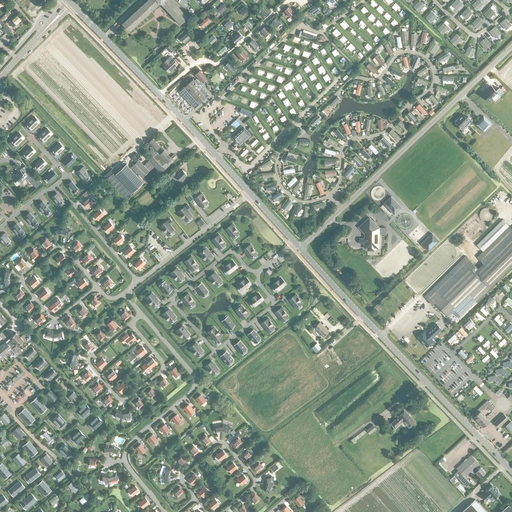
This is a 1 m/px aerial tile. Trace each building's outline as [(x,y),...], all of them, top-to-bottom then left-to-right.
[(17,0),(30,14),(32,11),(35,8),(38,5),(42,2),(44,1),(43,1),(43,0),(17,0)] [(122,23),(129,31),(128,30),(159,1),(160,3),(162,1),(164,4),(163,5),(163,6),(165,4),(181,22),(180,24),(188,17),(187,18),(170,0),(149,0),(123,24),(122,23)] [(458,0),(455,0),(452,4),(455,7),(457,9),(459,7),(458,7),(462,3),(458,0)] [(481,2),(478,0),(476,0),(472,4),(477,9),(481,6),(483,4),(481,2)] [(422,4),(419,1),(414,6),(418,11),(422,8),(425,6),(422,4)] [(220,14),(227,7),(224,3),(216,10),(220,14)] [(316,5),(310,10),(313,14),(317,11),(319,9),(316,5)] [(244,6),(239,11),(242,15),(248,10),(244,6)] [(294,12),(289,6),(284,11),(289,16),(294,12)] [(262,18),(265,15),(267,13),(263,8),(260,10),(261,10),(258,13),(262,18)] [(467,8),(462,13),(465,16),(464,17),(467,19),(469,17),(468,16),(472,13),(467,8)] [(492,11),(489,8),(484,14),(489,18),(493,14),(493,15),(495,13),(493,10),(492,11)] [(434,15),(431,12),(426,17),(430,22),(434,18),(434,19),(436,16),(434,14),(434,15)] [(16,14),(9,22),(12,25),(12,26),(13,27),(14,27),(15,25),(21,19),(16,14)] [(200,22),(204,27),(211,21),(207,16),(200,22)] [(276,27),(280,24),(277,20),(279,19),(277,17),(272,21),(273,22),(270,24),(271,26),(273,24),(276,27)] [(478,17),(473,22),(475,25),(477,28),(479,25),(483,21),(478,17)] [(507,27),(511,24),(505,18),(500,23),(504,27),(503,27),(505,29),(508,27),(507,27)] [(224,25),(228,29),(233,24),(230,20),(224,25)] [(446,26),(443,23),(438,29),(443,33),(446,30),(448,28),(446,26)] [(265,37),(269,33),(264,27),(259,31),(265,37)] [(497,35),(500,33),(495,27),(490,31),(493,35),(495,38),(497,36),(497,35)] [(315,39),(316,36),(317,34),(303,30),(303,31),(302,35),(315,39)] [(185,33),(180,38),(184,43),(190,38),(185,33)] [(239,33),(232,40),(236,44),(243,37),(239,33)] [(459,37),(456,35),(450,41),(455,45),(459,41),(461,39),(459,37)] [(487,47),(490,44),(485,38),(480,42),(483,46),(485,49),(487,47)] [(253,49),(258,45),(253,39),(248,43),(253,49)] [(432,52),(437,44),(434,42),(429,50),(432,52)] [(389,54),(392,52),(387,43),(384,45),(389,54)] [(218,52),(221,55),(227,50),(224,47),(218,52)] [(472,49),(468,47),(465,54),(471,57),(473,52),(475,50),(472,48),(472,49)] [(242,60),(246,56),(241,50),(237,55),(242,60)] [(441,62),(449,56),(447,53),(439,59),(441,62)] [(380,65),(383,63),(377,55),(374,58),(380,65)] [(164,67),(169,72),(178,64),(173,58),(169,62),(167,59),(164,62),(167,65),(164,67)] [(229,61),(225,65),(231,72),(235,68),(229,61)] [(366,67),(374,74),(376,71),(369,64),(366,67)] [(419,75),(428,69),(426,66),(417,72),(419,75)] [(203,82),(207,78),(199,70),(195,74),(203,82)] [(218,82),(222,79),(216,73),(214,76),(211,79),(214,82),(215,80),(218,82)] [(392,86),(395,84),(387,77),(385,80),(392,86)] [(205,97),(199,90),(201,88),(197,83),(199,82),(196,78),(194,80),(193,79),(184,87),(188,92),(184,95),(184,96),(194,106),(195,106),(205,97)] [(495,91),(491,86),(482,95),(488,101),(497,93),(500,96),(504,93),(499,88),(495,91)] [(436,104),(438,102),(432,94),(429,97),(436,104)] [(340,99),(338,96),(330,103),(333,106),(340,99)] [(423,115),(426,112),(419,104),(416,107),(423,115)] [(414,121),(416,119),(409,111),(406,114),(414,121)] [(466,118),(463,114),(458,119),(457,119),(456,120),(455,121),(455,123),(456,124),(458,125),(460,127),(459,127),(463,131),(472,120),(468,116),(466,118)] [(320,118),(317,115),(310,122),(313,125),(320,118)] [(34,116),(26,123),(27,124),(26,124),(27,125),(28,125),(31,129),(39,122),(34,116)] [(483,116),(476,124),(484,131),(491,123),(483,116)] [(405,130),(407,128),(400,121),(398,123),(405,130)] [(239,145),(250,135),(243,127),(232,137),(239,145)] [(47,128),(39,135),(40,136),(39,136),(40,137),(44,141),(52,133),(47,128)] [(341,140),(344,137),(337,129),(334,131),(341,140)] [(396,139),(399,136),(392,129),(389,132),(396,139)] [(19,132),(11,140),(11,141),(12,142),(12,141),(16,145),(24,138),(19,132)] [(153,138),(148,143),(152,148),(150,150),(151,150),(149,152),(153,156),(157,153),(155,151),(160,146),(153,138)] [(336,146),(337,143),(329,138),(327,141),(336,146)] [(387,147),(390,145),(383,138),(380,140),(387,147)] [(59,143),(52,150),(53,150),(52,151),(53,152),(54,151),(57,154),(64,147),(59,143)] [(376,154),(378,152),(372,144),(369,147),(376,154)] [(30,146),(23,153),(24,154),(23,154),(24,155),(25,155),(28,158),(35,151),(30,146)] [(367,159),(370,156),(363,149),(360,152),(367,159)] [(126,164),(116,174),(133,192),(144,182),(141,179),(154,166),(160,172),(164,169),(165,169),(173,161),(171,159),(172,158),(164,150),(159,154),(157,152),(157,153),(153,156),(144,165),(139,160),(136,163),(132,166),(130,168),(126,164)] [(71,155),(63,161),(68,166),(75,159),(71,155)] [(362,163),(355,156),(352,158),(359,166),(362,163)] [(42,158),(34,165),(35,166),(36,167),(39,170),(46,163),(42,158)] [(264,169),(272,163),(270,160),(262,166),(264,169)] [(14,174),(11,176),(15,180),(15,181),(18,179),(21,182),(25,178),(26,180),(28,178),(35,187),(37,188),(42,183),(31,171),(30,170),(26,165),(25,165),(23,167),(22,168),(20,170),(19,169),(17,171),(18,172),(15,175),(14,174)] [(84,166),(77,172),(85,181),(88,178),(88,179),(89,178),(90,177),(84,170),(85,169),(84,166)] [(347,176),(354,169),(351,166),(345,174),(347,176)] [(53,170),(46,177),(46,178),(47,179),(50,182),(57,175),(53,170)] [(175,171),(171,175),(174,178),(177,181),(176,181),(180,184),(186,179),(184,177),(187,174),(182,170),(178,174),(175,171)] [(290,187),(297,179),(294,176),(287,183),(290,187)] [(71,181),(66,185),(73,193),(76,190),(76,191),(77,190),(77,189),(78,189),(71,181)] [(296,191),(303,184),(300,181),(293,189),(296,191)] [(320,193),(324,192),(319,181),(315,183),(320,193)] [(275,200),(283,194),(281,191),(273,197),(275,200)] [(57,193),(52,197),(58,205),(61,202),(62,203),(63,202),(62,201),(63,201),(57,193)] [(88,198),(83,202),(87,207),(90,205),(93,202),(96,199),(97,199),(93,194),(89,197),(89,196),(87,197),(88,198)] [(201,194),(195,199),(202,207),(204,205),(205,205),(205,204),(208,203),(201,194)] [(401,207),(391,196),(384,203),(394,214),(401,207)] [(286,209),(292,201),(289,199),(283,207),(286,209)] [(42,201),(37,206),(45,215),(48,212),(49,212),(49,211),(50,210),(42,201)] [(185,207),(179,212),(186,221),(192,216),(186,209),(190,207),(188,205),(185,207)] [(98,211),(93,215),(97,219),(103,214),(99,209),(98,210),(98,211)] [(29,212),(24,216),(32,226),(35,223),(36,223),(36,222),(37,221),(29,212)] [(379,245),(379,227),(369,217),(358,227),(364,233),(364,239),(366,239),(366,243),(364,243),(364,248),(367,248),(367,251),(375,251),(375,245),(379,245)] [(200,227),(205,223),(201,218),(197,222),(200,227)] [(167,221),(161,226),(168,235),(174,230),(169,224),(172,221),(170,219),(167,221)] [(509,225),(502,219),(476,244),(483,251),(491,243),(509,225)] [(109,223),(104,227),(108,232),(114,226),(109,221),(108,222),(109,223)] [(17,223),(11,227),(19,236),(22,234),(23,234),(23,233),(24,232),(17,223)] [(232,225),(226,229),(233,238),(238,233),(232,225)] [(491,243),(483,251),(477,257),(483,263),(478,268),(465,255),(424,296),(432,305),(434,302),(448,316),(455,310),(460,316),(489,287),(511,264),(511,228),(509,225),(491,243)] [(62,227),(62,233),(69,236),(71,230),(62,227)] [(5,233),(0,236),(0,239),(5,245),(8,243),(9,243),(9,242),(10,241),(5,236),(7,235),(5,233)] [(119,235),(114,239),(118,244),(124,239),(119,233),(118,234),(119,235)] [(428,251),(439,240),(432,233),(421,243),(428,251)] [(218,235),(212,240),(219,248),(225,244),(218,235)] [(46,238),(41,242),(46,248),(51,244),(46,238)] [(77,241),(71,246),(75,251),(81,246),(77,241)] [(129,247),(124,251),(128,256),(134,251),(130,245),(128,246),(129,247)] [(250,245),(244,250),(250,258),(256,253),(250,245)] [(206,248),(200,253),(207,261),(213,257),(206,248)] [(33,249),(29,252),(34,258),(38,255),(33,249)] [(57,257),(56,258),(60,264),(66,258),(63,254),(58,258),(57,257)] [(88,254),(82,259),(86,263),(92,258),(88,254)] [(191,257),(185,262),(192,270),(197,266),(191,257)] [(140,260),(135,264),(139,268),(145,263),(140,258),(139,259),(140,260)] [(21,259),(16,263),(22,269),(26,265),(21,259)] [(232,261),(224,268),(229,273),(237,267),(232,261)] [(67,269),(66,270),(71,276),(77,271),(73,266),(68,270),(67,269)] [(98,266),(92,271),(96,276),(102,270),(98,266)] [(177,268),(171,273),(178,281),(184,276),(177,268)] [(6,269),(3,277),(9,278),(11,271),(6,269)] [(215,272),(209,277),(216,285),(222,281),(215,272)] [(34,278),(29,282),(33,287),(39,282),(34,276),(33,277),(34,278)] [(78,281),(76,282),(81,288),(87,283),(83,278),(78,282),(78,281)] [(108,278),(102,283),(106,288),(112,283),(108,278)] [(246,278),(238,285),(242,290),(251,284),(246,278)] [(281,278),(272,285),(277,291),(286,284),(281,278)] [(165,281),(159,286),(166,294),(171,289),(165,281)] [(201,283),(195,288),(202,296),(208,292),(201,283)] [(44,290),(39,294),(43,299),(49,294),(45,288),(43,289),(44,290)] [(20,289),(14,295),(18,299),(24,294),(20,289)] [(152,293),(146,298),(153,306),(159,301),(152,293)] [(258,293),(250,300),(255,306),(263,299),(258,293)] [(188,294),(182,299),(188,307),(194,302),(188,294)] [(295,295),(289,300),(296,308),(302,303),(295,295)] [(94,296),(90,300),(95,306),(99,302),(94,296)] [(495,299),(493,296),(485,303),(488,306),(495,299)] [(54,302),(49,307),(53,311),(59,306),(63,303),(58,298),(55,301),(54,302)] [(30,302),(24,307),(28,311),(34,306),(30,302)] [(241,305),(236,310),(242,318),(248,314),(241,305)] [(82,306),(77,310),(82,316),(87,313),(82,306)] [(488,313),(482,307),(480,309),(486,315),(488,313)] [(281,308),(275,313),(282,321),(288,316),(281,308)] [(169,309),(163,314),(170,322),(176,317),(169,309)] [(124,310),(120,313),(125,320),(129,316),(124,310)] [(484,318),(477,312),(475,314),(481,320),(484,318)] [(41,314),(35,319),(38,324),(44,318),(41,314)] [(228,316),(222,321),(229,329),(234,325),(228,316)] [(502,323),(496,316),(494,318),(500,325),(502,323)] [(70,317),(65,320),(70,327),(75,323),(70,317)] [(113,319),(108,324),(113,330),(117,326),(113,321),(114,320),(113,319)] [(267,319),(261,323),(268,332),(274,327),(267,319)] [(473,321),(470,319),(463,325),(466,328),(473,321)] [(320,322),(314,327),(323,336),(329,331),(320,322)] [(424,331),(417,338),(426,347),(433,340),(431,339),(442,329),(436,323),(426,333),(424,331)] [(183,326),(177,331),(183,339),(189,334),(183,326)] [(214,327),(208,332),(215,340),(221,336),(214,327)] [(468,334),(461,327),(458,329),(465,337),(468,334)] [(47,329),(45,335),(53,338),(54,331),(47,329)] [(100,330),(95,334),(100,340),(105,336),(100,330)] [(254,330),(248,335),(254,343),(260,338),(254,330)] [(502,337),(495,331),(493,333),(499,339),(502,337)] [(6,341),(0,346),(0,358),(11,349),(17,356),(22,351),(18,345),(23,340),(20,337),(19,337),(16,333),(16,332),(10,337),(11,338),(6,342),(6,341)] [(127,334),(122,338),(125,341),(127,340),(129,344),(136,339),(132,334),(129,336),(127,334)] [(457,336),(454,334),(453,335),(447,340),(450,343),(457,336)] [(88,341),(83,344),(88,351),(93,347),(88,341)] [(240,341),(234,345),(241,354),(247,349),(240,341)] [(196,343),(190,347),(197,356),(203,351),(196,343)] [(311,348),(316,352),(321,347),(317,343),(311,348)] [(136,349),(135,350),(140,356),(146,351),(142,346),(137,350),(136,349)] [(32,348),(25,354),(29,358),(36,351),(32,348)] [(498,356),(492,349),(489,352),(496,358),(498,356)] [(467,356),(461,350),(458,353),(464,359),(467,356)] [(73,351),(70,360),(76,360),(79,354),(73,351)] [(226,352),(220,356),(227,365),(233,360),(226,352)] [(327,352),(318,359),(335,381),(344,374),(327,352)] [(474,357),(472,355),(466,361),(468,363),(474,357)] [(101,359),(97,363),(100,368),(107,363),(102,357),(101,358),(101,359)] [(42,358),(36,365),(39,369),(46,362),(42,358)] [(146,364),(142,367),(146,371),(150,368),(156,363),(152,358),(147,362),(145,363),(146,364)] [(212,361),(206,366),(213,374),(218,370),(212,361)] [(503,368),(508,367),(511,371),(511,365),(511,364),(510,364),(510,362),(502,364),(503,369),(503,368)] [(175,367),(170,371),(176,377),(181,372),(180,371),(179,372),(175,367)] [(53,369),(46,375),(49,379),(56,373),(53,369)] [(496,375),(501,374),(505,379),(508,376),(503,371),(502,371),(502,369),(494,371),(495,376),(496,376),(496,375)] [(112,371),(107,376),(111,380),(117,375),(112,370),(111,371),(112,371)] [(88,371),(82,376),(86,380),(92,375),(88,371)] [(488,382),(493,381),(497,386),(500,383),(495,378),(496,378),(495,378),(494,376),(486,378),(488,383),(488,382)] [(163,377),(158,381),(163,387),(168,383),(163,377)] [(122,384),(117,388),(121,392),(127,387),(123,382),(121,383),(122,384)] [(98,383),(92,388),(96,393),(102,387),(98,383)] [(483,393),(476,385),(473,388),(480,395),(483,393)] [(151,388),(146,391),(151,398),(156,394),(151,388)] [(50,390),(46,394),(52,401),(56,397),(50,390)] [(73,392),(68,397),(73,402),(78,397),(73,392)] [(201,394),(196,398),(201,404),(207,400),(206,398),(205,399),(201,394)] [(108,395),(102,400),(106,405),(112,400),(108,395)] [(37,398),(32,403),(39,411),(44,406),(37,398)] [(138,398),(134,402),(139,408),(143,404),(138,398)] [(489,421),(482,413),(481,412),(487,406),(491,410),(494,408),(487,400),(475,411),(477,414),(473,417),(482,427),(489,421)] [(86,403),(79,410),(84,415),(92,408),(86,403)] [(189,404),(184,408),(189,414),(195,410),(194,408),(193,409),(189,404)] [(25,409),(20,414),(27,422),(32,417),(25,409)] [(395,428),(403,421),(409,427),(415,421),(404,409),(398,415),(398,416),(391,423),(395,428)] [(113,415),(112,420),(117,421),(119,417),(122,418),(122,412),(122,410),(121,410),(120,411),(116,410),(116,412),(115,412),(113,415)] [(122,412),(122,418),(125,417),(126,422),(131,421),(130,417),(130,413),(129,414),(128,411),(124,412),(124,410),(122,410),(122,412)] [(4,414),(0,417),(6,424),(10,421),(4,414)] [(58,414),(52,420),(59,427),(65,422),(58,414)] [(177,414),(172,418),(177,424),(183,419),(182,418),(181,419),(177,414)] [(98,415),(90,422),(96,428),(103,421),(98,415)] [(165,424),(160,428),(165,434),(171,429),(169,428),(169,429),(165,424)] [(222,424),(222,431),(229,433),(231,427),(222,424)] [(353,443),(368,432),(370,434),(376,429),(373,424),(366,429),(365,428),(351,440),(353,443)] [(18,427),(13,431),(19,437),(24,433),(18,427)] [(79,430),(72,437),(77,443),(84,436),(79,430)] [(45,432),(42,435),(48,441),(47,441),(49,443),(54,439),(51,437),(51,438),(45,432)] [(153,434),(148,438),(153,444),(159,439),(157,438),(157,439),(153,434)] [(205,435),(201,439),(206,445),(210,441),(205,435)] [(2,440),(0,442),(3,447),(9,442),(4,436),(1,439),(2,440)] [(238,437),(232,443),(236,447),(242,442),(238,437)] [(29,441),(23,446),(30,454),(36,449),(29,441)] [(64,444),(59,449),(66,457),(71,451),(64,444)] [(141,444),(136,448),(141,454),(147,449),(145,448),(145,449),(141,444)] [(112,445),(111,451),(117,454),(119,449),(112,445)] [(193,445),(188,449),(194,455),(198,451),(193,445)] [(217,455),(214,457),(218,462),(220,460),(227,455),(223,450),(218,454),(217,453),(216,454),(217,455)] [(248,450),(242,455),(246,459),(252,454),(248,450)] [(18,453),(15,457),(17,459),(15,460),(20,467),(26,462),(18,453)] [(46,454),(41,459),(44,463),(46,462),(48,464),(52,461),(46,454)] [(181,455),(176,459),(181,465),(186,461),(181,455)] [(458,470),(454,473),(465,486),(469,482),(465,477),(471,471),(476,466),(478,464),(471,455),(457,468),(458,470)] [(227,466),(226,467),(231,472),(237,467),(233,462),(228,466),(227,466)] [(258,462),(252,467),(256,472),(262,467),(258,462)] [(166,466),(163,474),(169,475),(171,468),(166,466)] [(479,469),(476,466),(471,471),(472,470),(475,473),(476,472),(480,477),(485,472),(481,467),(479,469)] [(5,468),(0,472),(0,473),(3,477),(8,472),(5,468)] [(35,468),(26,475),(31,481),(40,474),(35,468)] [(62,471),(55,476),(59,481),(66,475),(62,471)] [(116,473),(109,475),(109,481),(117,479),(116,473)] [(193,475),(188,479),(192,484),(198,479),(194,473),(192,474),(193,475)] [(238,478),(236,479),(241,484),(247,479),(243,475),(238,479),(238,478)] [(42,480),(36,485),(43,493),(49,488),(42,480)] [(19,481),(11,488),(15,494),(24,487),(19,481)] [(71,482),(68,485),(75,493),(79,489),(71,482)] [(266,483),(264,490),(270,492),(273,484),(266,483)] [(204,487),(199,491),(202,496),(211,489),(207,484),(206,485),(205,485),(203,486),(204,487)] [(129,489),(128,490),(133,495),(139,490),(135,485),(130,489),(129,489)] [(481,496),(485,500),(489,497),(491,500),(492,500),(493,499),(494,499),(500,494),(497,491),(497,489),(496,488),(494,488),(491,485),(486,490),(486,491),(481,496)] [(179,487),(173,492),(177,496),(183,491),(179,487)] [(87,493),(80,500),(83,504),(90,497),(87,493)] [(254,493),(250,497),(255,503),(259,499),(254,493)] [(31,494),(23,501),(28,507),(36,500),(31,494)] [(55,496),(49,501),(53,505),(58,500),(57,498),(58,498),(56,496),(55,497),(55,496)] [(298,496),(294,500),(299,506),(304,501),(303,500),(303,501),(298,496)] [(140,501),(138,502),(143,507),(149,502),(145,498),(140,502),(140,501)] [(214,500),(209,504),(213,508),(219,503),(214,498),(213,499),(214,500)] [(486,511),(475,499),(460,511),(486,511)] [(242,503),(238,507),(241,511),(244,511),(247,510),(242,503)]
